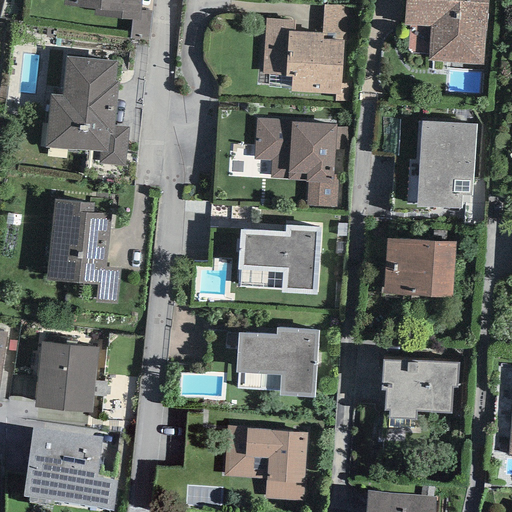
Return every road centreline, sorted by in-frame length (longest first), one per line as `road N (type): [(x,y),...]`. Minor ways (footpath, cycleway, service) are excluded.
road 1 (residential): [(166,0),(156,113),(171,199),(145,479)]
road 2 (residential): [(334,511),(368,93)]
road 3 (residential): [(468,511),(495,212)]
road 4 (unknown): [(0,416),(151,422)]
